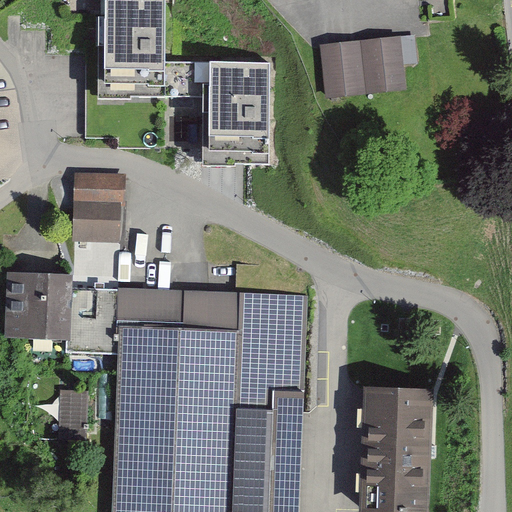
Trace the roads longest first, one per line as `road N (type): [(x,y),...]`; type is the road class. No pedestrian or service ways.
road 1 (residential): [(488,511),(491,373),(482,336),(453,310),(342,273)]
road 2 (residential): [(342,273),(128,166),(78,161),(48,168)]
road 3 (residential): [(342,273),(332,348),(330,504)]
road 4 (residential): [(48,168),(25,116),(19,66),(0,43)]
